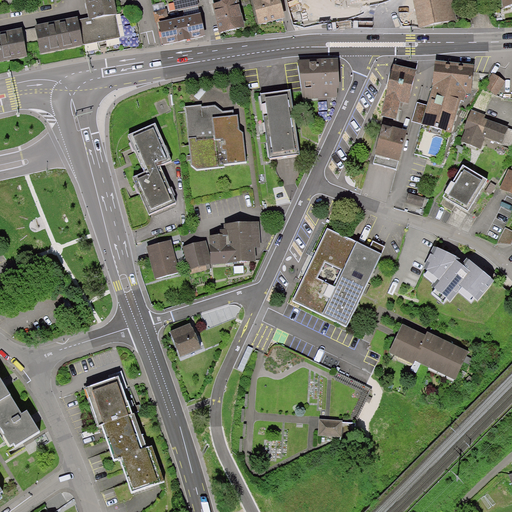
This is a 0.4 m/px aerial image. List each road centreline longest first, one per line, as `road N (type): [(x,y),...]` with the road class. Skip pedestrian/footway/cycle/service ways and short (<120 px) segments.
road 1 (primary): [(140,324),(66,82)]
road 2 (residential): [(314,180),(263,285),(140,324)]
road 3 (residential): [(314,180),(445,231),(511,275)]
road 4 (primary): [(163,63),(368,43)]
road 5 (primary): [(202,511),(140,324)]
road 6 (residential): [(368,43),(314,180)]
road 7 (primary): [(368,43),(511,40)]
